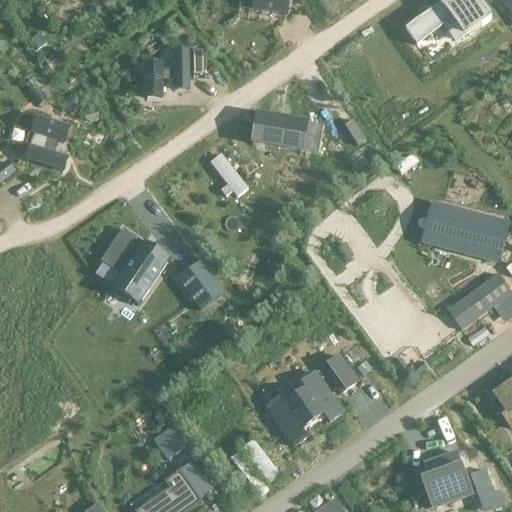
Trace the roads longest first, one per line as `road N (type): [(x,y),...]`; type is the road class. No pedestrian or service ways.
road 1 (residential): [(388,0),(54,227),(0,243)]
road 2 (residential): [(511,338),(266,511)]
